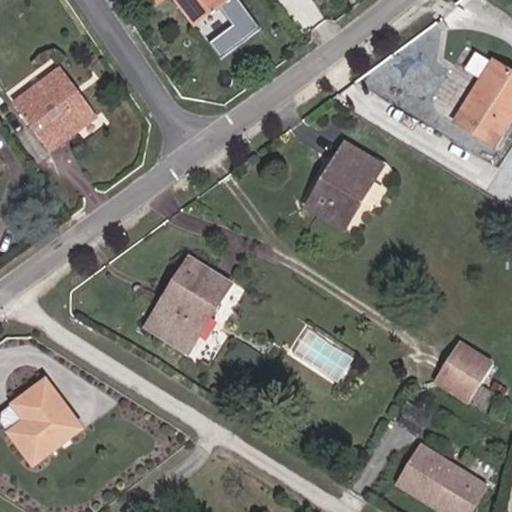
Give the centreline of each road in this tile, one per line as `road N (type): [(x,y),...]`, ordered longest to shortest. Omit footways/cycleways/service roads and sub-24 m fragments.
road 1 (unknown): [(8,280),(79,333),(374,511)]
road 2 (residential): [(190,145),(387,0)]
road 3 (residential): [(0,287),(190,145)]
road 4 (residential): [(91,0),(190,145)]
